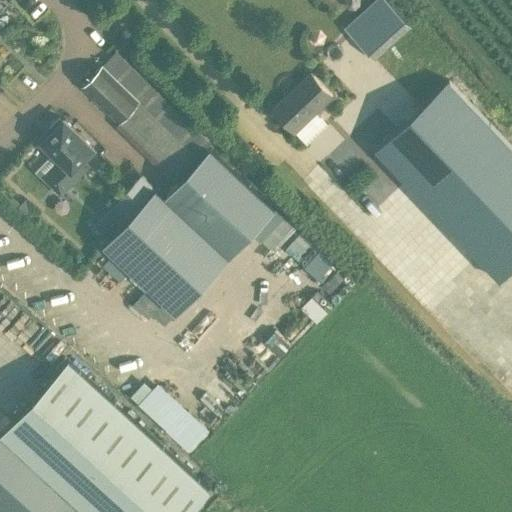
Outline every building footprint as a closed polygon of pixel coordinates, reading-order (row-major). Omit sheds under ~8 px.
[(373,56),(408,23),(386,0),(374,0),(346,26),(373,56)] [(115,50),(82,84),(177,176),(210,142),(115,50)] [(294,130),(332,94),(311,72),(273,107),(294,130)] [(511,145),(448,79),(376,147),(500,278),(511,266),(511,145)] [(64,117),(42,140),(60,158),(44,175),(61,192),(79,173),(73,168),(94,146),(64,117)] [(209,146),(166,194),(230,253),(274,206),(209,146)] [(117,199),(114,202),(128,216),(156,187),(141,173),(133,181),(117,199)] [(131,268),(150,285),(165,299),(177,311),(205,281),(229,255),(156,187),(128,216),(104,243),(114,252),(131,268)] [(322,249),(306,265),(319,277),(334,261),(322,249)] [(114,252),(103,264),(121,280),(131,268),(114,252)] [(338,269),(323,283),(330,290),(345,276),(338,269)] [(133,303),(148,317),(165,299),(150,285),(133,303)] [(311,301),(326,315),(334,307),(319,293),(311,301)] [(265,341),(281,356),(291,345),(276,330),(265,341)] [(0,431),(88,511),(184,511),(209,486),(67,357),(0,430),(0,431)] [(191,450),(210,429),(159,382),(139,403),(191,450)] [(0,508),(4,511),(88,511),(0,431),(0,508)]
